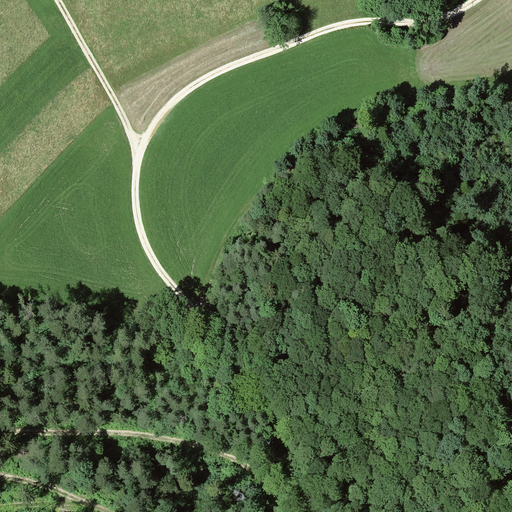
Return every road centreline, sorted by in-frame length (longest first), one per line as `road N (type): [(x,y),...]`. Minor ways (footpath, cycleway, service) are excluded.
road 1 (track): [(476,0),(432,19),(344,23),(210,75),(168,107),(136,160),(137,214),(150,256),(171,289),(273,392),(313,511)]
road 2 (track): [(201,319),(235,226),(284,173),(391,126),(511,106)]
road 3 (track): [(0,433),(144,436),(221,454),(259,478),(280,511)]
road 4 (track): [(136,160),(58,0)]
